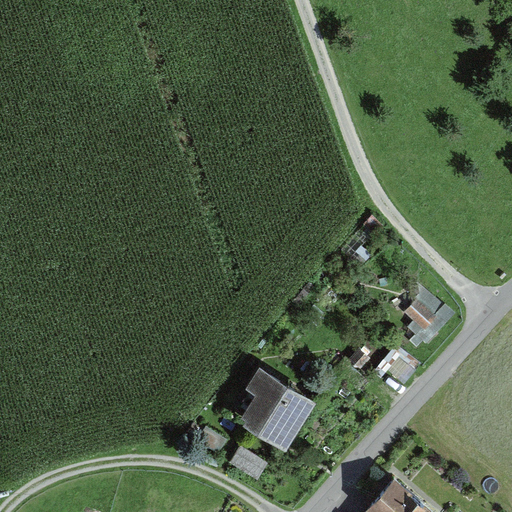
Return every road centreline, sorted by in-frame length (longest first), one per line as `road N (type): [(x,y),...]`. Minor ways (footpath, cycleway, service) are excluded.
road 1 (track): [(494,309),(408,228),(368,177),(308,0)]
road 2 (unclassified): [(511,290),(310,511)]
road 3 (track): [(268,511),(212,474),(139,459),(56,475),(3,511)]
